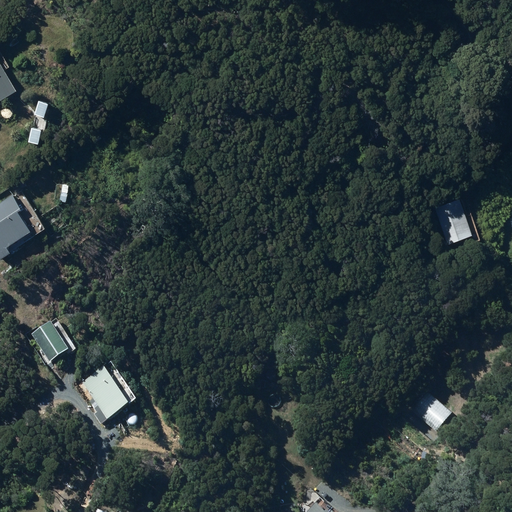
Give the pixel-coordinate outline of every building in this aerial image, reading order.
[(0,100),(14,93),(0,68),(0,100)] [(27,233),(14,212),(18,210),(10,197),(0,203),(0,258),(8,253),(4,247),(27,233)] [(434,208),(445,245),(470,237),(459,200),(434,208)] [(49,325),(29,336),(46,366),(66,354),(49,325)] [(101,370),(80,383),(105,421),(125,408),(101,370)] [(410,410),(435,431),(451,413),(426,392),(410,410)] [(127,434),(116,436),(117,443),(129,441),(127,434)] [(325,511),(322,509),(321,511),(313,503),(304,511),(325,511)]
